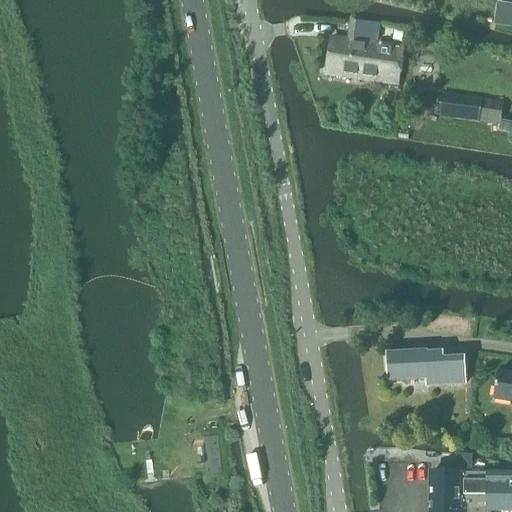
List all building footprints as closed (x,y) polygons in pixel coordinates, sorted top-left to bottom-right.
[(328,77),(400,87),(405,51),(333,40),(328,77)] [(446,95),(442,117),(500,126),(504,104),(446,95)] [(499,134),(511,136),(511,125),(501,123),(499,134)] [(444,361),(444,355),(388,358),(389,383),(428,381),(428,388),(467,386),(466,360),(444,361)] [(511,376),(499,374),(494,402),(511,405),(511,376)] [(472,458),(455,455),(455,472),(472,472),(472,458)] [(431,511),(511,511),(511,475),(488,475),(462,476),(432,476),(431,511)]
